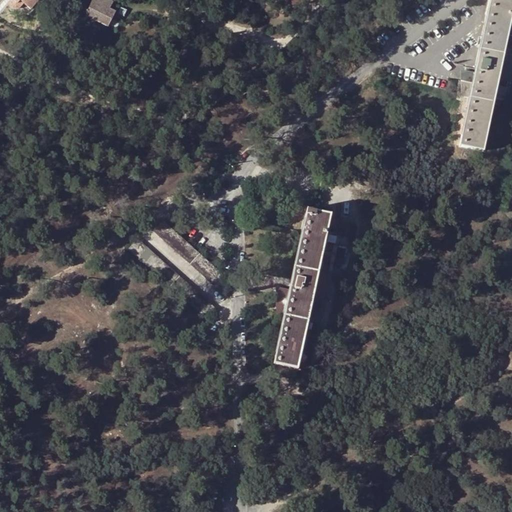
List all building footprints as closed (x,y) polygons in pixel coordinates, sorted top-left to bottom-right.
[(10,0),(10,1),(9,4),(10,8),(12,9),(14,10),(18,10),(23,4),(30,11),(39,0),(10,0)] [(113,1),(110,0),(92,0),(86,13),(107,25),(115,11),(109,8),(113,1)] [(459,145),(483,150),(511,9),(511,0),(489,0),(472,82),(466,81),(462,97),(468,98),(459,145)] [(275,366),(300,372),(333,217),(309,211),(289,302),(284,301),(281,317),(286,318),(275,366)] [(155,235),(218,291),(226,281),(164,224),(155,235)] [(128,252),(208,324),(218,313),(138,241),(128,252)]
